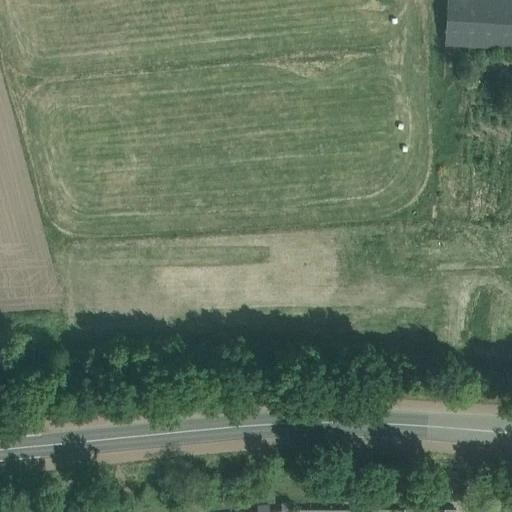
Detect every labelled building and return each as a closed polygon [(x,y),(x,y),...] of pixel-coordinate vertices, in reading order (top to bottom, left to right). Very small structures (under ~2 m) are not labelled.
[(511,0),(450,0),(450,24),(511,26),(511,0)] [(444,199),(473,200),(475,146),(446,145),(444,199)] [(414,206),(413,240),(502,243),(503,209),(414,206)] [(486,323),(487,296),(481,295),(483,265),(466,264),(463,322),(486,323)] [(511,264),(504,264),(501,322),(511,322),(511,264)]
